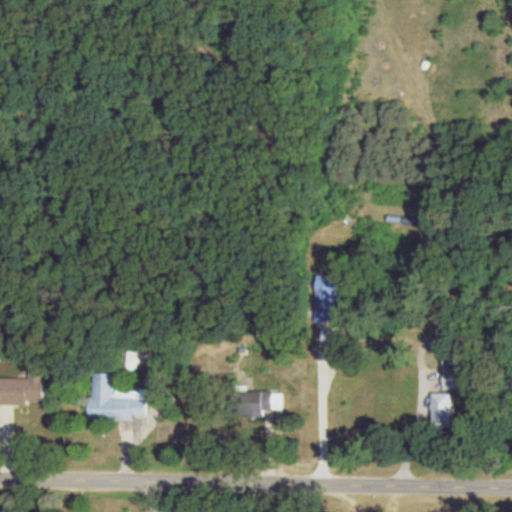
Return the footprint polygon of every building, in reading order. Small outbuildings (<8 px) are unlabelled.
[(318,276),(318,324),(336,324),(336,296),(348,296),(348,276),(318,276)] [(0,404),(47,405),(47,367),(32,367),(32,379),(0,378),(0,404)] [(471,368),(446,368),(446,389),(471,389),(471,368)] [(148,420),(149,390),(115,389),(115,373),(94,373),(93,418),(148,420)] [(284,391),(238,393),(239,406),(245,406),(245,412),(285,411),(284,391)] [(435,393),(435,426),(454,426),(454,393),(435,393)]
